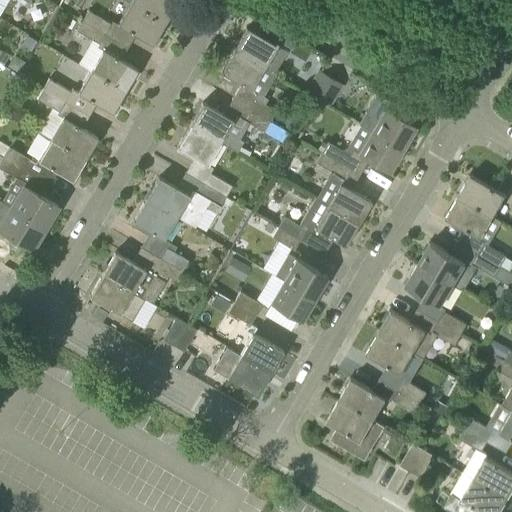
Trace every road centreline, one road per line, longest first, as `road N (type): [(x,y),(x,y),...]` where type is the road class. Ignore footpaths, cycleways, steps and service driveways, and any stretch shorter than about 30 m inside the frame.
road 1 (residential): [(269,442),(467,117)]
road 2 (residential): [(39,308),(227,0)]
road 3 (residential): [(269,442),(39,308)]
road 4 (residential): [(467,117),(262,0)]
road 5 (residential): [(388,511),(269,442)]
